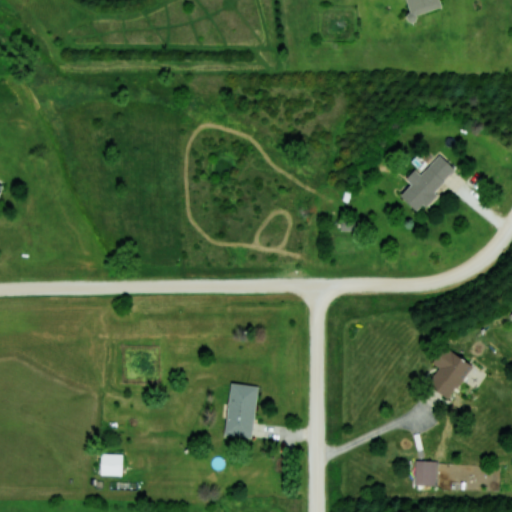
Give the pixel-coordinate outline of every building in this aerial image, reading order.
[(436,0),(404,0),(408,17),(439,9),(436,0)] [(454,169),(437,155),(420,175),(413,169),(404,179),(410,184),(399,196),(418,212),(454,169)] [(446,396),(470,365),(443,344),(430,360),(438,366),(426,381),(446,396)] [(224,434),(251,437),(257,384),(229,381),(224,434)] [(123,475),(123,452),(99,452),(99,475),(123,475)] [(435,484),(435,460),(414,460),(414,484),(435,484)]
